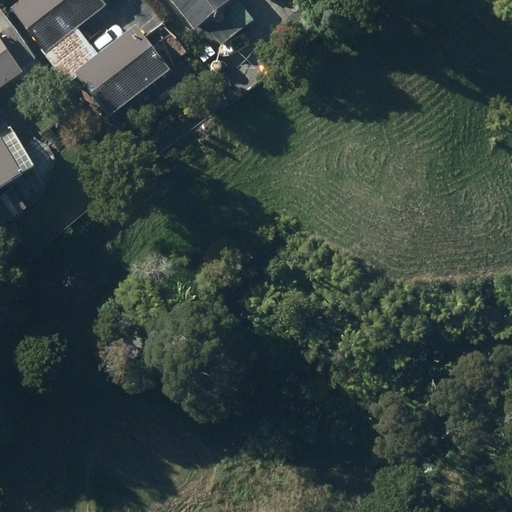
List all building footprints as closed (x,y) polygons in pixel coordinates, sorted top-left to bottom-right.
[(16,0),(4,10),(50,69),(84,43),(72,27),(100,5),(95,0),(16,0)] [(163,0),(187,31),(198,23),(216,46),(247,22),(230,0),(163,0)] [(84,43),(50,69),(62,85),(71,78),(101,118),(164,70),(130,26),(93,54),(84,43)] [(204,44),(192,54),(199,63),(211,54),(204,44)] [(0,82),(12,74),(0,56),(0,82)] [(204,66),(213,77),(224,67),(216,56),(204,66)] [(207,92),(195,101),(205,113),(216,105),(207,92)] [(0,183),(14,175),(0,152),(0,148),(7,145),(2,137),(0,138),(0,183)]
